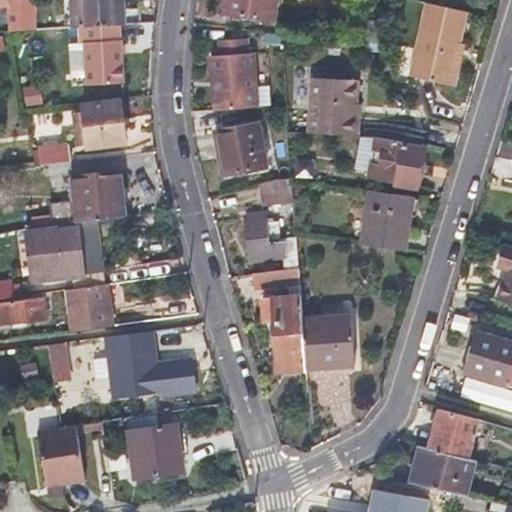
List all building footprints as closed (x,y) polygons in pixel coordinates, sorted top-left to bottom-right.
[(0,0),(0,1),(10,1),(11,27),(35,26),(36,0),(0,0)] [(71,0),(72,24),(83,24),(121,23),(141,22),(140,5),(124,6),(123,0),(71,0)] [(223,0),(222,13),(271,21),(274,0),(223,0)] [(411,76),(433,81),(455,86),(462,54),(458,53),(468,11),(428,3),(411,76)] [(382,45),(383,28),(384,11),(367,10),(365,43),(382,45)] [(121,23),(83,24),(88,84),(125,82),(121,23)] [(220,49),(249,48),(249,37),(220,38),(220,49)] [(255,108),(251,53),(212,55),(216,110),(255,108)] [(309,79),(305,135),(357,140),(359,121),(352,120),(356,84),(309,79)] [(23,87),(25,106),(43,103),(41,85),(23,87)] [(84,119),(79,120),(74,121),(77,137),(86,135),(89,148),(124,142),(117,103),(82,109),(84,119)] [(215,131),(219,154),(223,177),(268,169),(260,124),(215,131)] [(73,160),(71,151),(69,142),(40,147),(43,165),(73,160)] [(397,185),(397,187),(397,188),(417,191),(423,152),(404,150),(405,146),(376,142),(371,181),(397,185)] [(127,218),(123,194),(119,171),(72,180),(80,226),(127,218)] [(80,226),(72,180),(66,181),(74,227),(80,226)] [(280,181),(270,184),(259,187),(261,205),(291,202),(290,181),(280,181)] [(376,192),(372,219),(369,246),(403,251),(411,197),(376,192)] [(282,255),(284,272),(296,271),(292,209),(279,210),(283,245),(280,246),(277,225),(267,226),(265,219),(249,221),(253,261),(270,259),(269,248),(275,247),(276,256),(282,255)] [(35,286),(65,281),(58,236),(57,231),(27,236),(35,286)] [(77,233),(58,236),(65,281),(106,275),(101,246),(80,249),(77,233)] [(489,301),(494,302),(503,275),(498,273),(501,262),(504,252),(495,249),(484,283),(494,287),(489,301)] [(511,254),(504,252),(501,262),(498,273),(503,275),(494,302),(511,307),(511,254)] [(296,271),(284,272),(253,275),(254,288),(297,284),(296,271)] [(0,303),(12,301),(20,300),(19,288),(11,289),(10,286),(0,287),(0,303)] [(68,294),(73,336),(82,334),(115,330),(111,289),(68,294)] [(277,370),(304,368),(300,320),(298,298),(259,302),(261,325),(272,324),(277,370)] [(0,306),(0,328),(1,334),(47,327),(44,301),(0,306)] [(300,320),(304,368),(304,369),(341,367),(341,361),(350,360),(346,318),(300,320)] [(158,391),(158,384),(157,376),(154,376),(151,349),(154,349),(152,332),(104,338),(112,396),(158,391)] [(504,385),(510,366),(511,357),(511,345),(473,335),(463,374),(504,385)] [(46,345),(49,361),(51,377),(67,375),(63,343),(46,345)] [(426,446),(463,457),(473,420),(436,410),(426,446)] [(127,431),(130,455),(134,478),(183,471),(177,425),(127,431)] [(85,481),(77,426),(56,429),(58,438),(40,441),(47,487),(62,485),(85,481)] [(58,438),(56,429),(39,432),(40,441),(58,438)] [(470,460),(463,457),(426,446),(420,444),(410,480),(435,487),(461,494),(470,460)] [(64,495),(62,485),(47,487),(49,498),(64,495)] [(492,511),(494,503),(461,494),(435,487),(434,493),(432,498),(488,511),(492,511)] [(347,499),(346,511),(376,511),(377,500),(347,499)]
